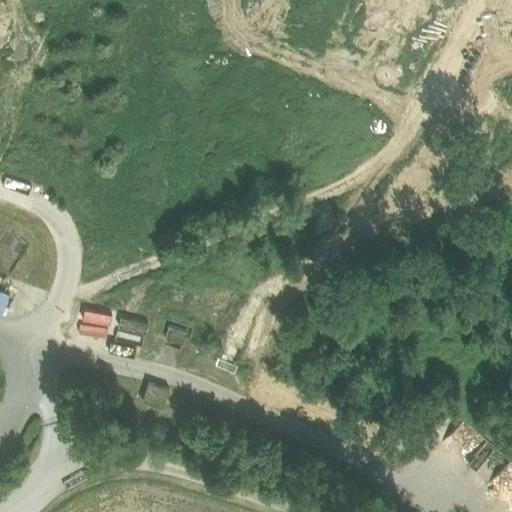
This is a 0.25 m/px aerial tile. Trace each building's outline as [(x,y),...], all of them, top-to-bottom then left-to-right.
[(0,313),(5,315),(11,291),(0,288),(0,313)] [(14,311),(31,313),(34,291),(16,289),(14,311)] [(90,315),(83,342),(140,357),(147,331),(90,315)] [(185,345),(189,334),(169,327),(165,338),(185,345)] [(238,363),(219,355),(216,362),(235,370),(238,363)] [(170,389),(149,381),(142,400),(164,407),(170,389)] [(45,491),(25,511),(39,511),(52,499),(45,491)]
